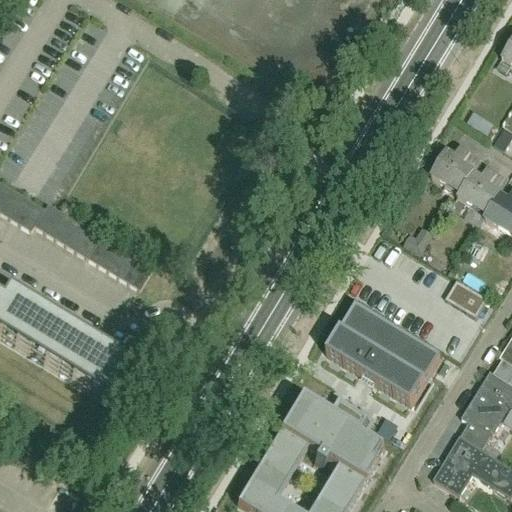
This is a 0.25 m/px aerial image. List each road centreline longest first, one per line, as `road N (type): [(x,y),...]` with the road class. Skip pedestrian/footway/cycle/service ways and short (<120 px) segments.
road 1 (tertiary): [(452,0),(151,511)]
road 2 (residential): [(511,323),(405,493)]
road 3 (residential): [(0,252),(142,331)]
